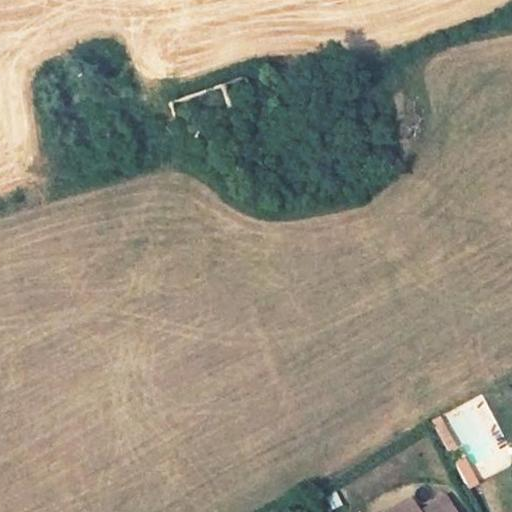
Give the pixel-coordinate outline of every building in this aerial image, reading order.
[(225,128),(228,128),(217,87),(163,106),(168,118),(158,122),(166,145),(225,128)] [(443,424),(439,417),(430,423),(434,430),(443,424)] [(455,446),(443,424),(434,430),(446,452),(455,446)] [(475,484),(463,461),(454,466),(466,489),(475,484)] [(323,498),(329,511),(342,504),(335,491),(323,498)] [(454,511),(446,498),(422,511),(418,511),(411,500),(391,511),(454,511)]
